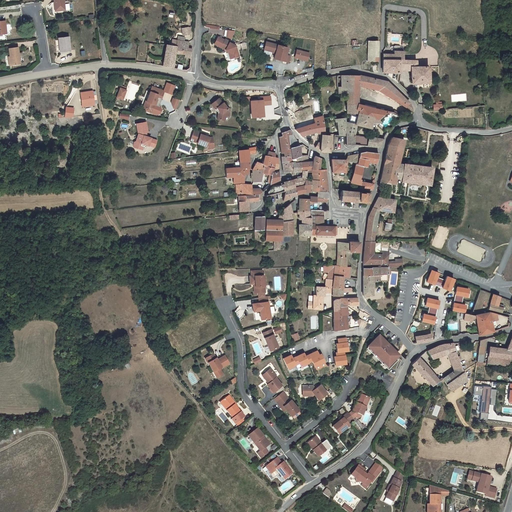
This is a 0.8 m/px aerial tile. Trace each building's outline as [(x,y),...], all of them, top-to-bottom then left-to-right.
[(53,0),(55,11),(64,10),(63,0),(53,0)] [(229,29),(225,36),(231,39),(235,32),(229,29)] [(224,40),(217,36),(213,44),(227,51),(228,54),(231,53),(233,58),(238,56),(235,46),(229,43),(229,41),(224,39),(224,40)] [(67,38),(57,39),(58,53),(69,51),(67,38)] [(161,67),(173,68),(175,53),(184,55),(184,58),(190,58),(191,49),(187,48),(188,42),(177,40),(175,47),(165,45),(161,67)] [(287,48),(265,42),(263,50),(276,53),(274,59),(288,62),(290,56),(286,55),(287,48)] [(18,46),(8,48),(11,65),(20,64),(18,46)] [(368,48),(368,62),(378,62),(378,48),(368,48)] [(309,53),(296,50),(295,58),(307,61),(309,53)] [(383,54),(383,72),(400,72),(400,61),(400,60),(398,60),(398,52),(394,51),(394,55),(383,54)] [(417,61),(404,61),(400,61),(400,72),(412,72),(412,85),(430,84),(430,68),(417,68),(417,61)] [(346,104),(357,103),(358,102),(359,85),(378,89),(412,111),(412,109),(409,102),(388,81),(360,74),(341,75),(341,86),(338,86),(338,94),(346,92),(346,104)] [(162,90),(152,86),(146,101),(144,101),(142,107),(151,111),(154,104),(156,99),(155,99),(156,96),(159,98),(162,90)] [(93,104),(91,91),(80,92),(82,106),(93,104)] [(272,97),(251,97),(252,117),(266,116),(265,105),(272,105),(272,97)] [(218,98),(211,104),(215,108),(217,107),(218,109),(216,119),(224,120),(224,115),(228,115),(229,108),(228,107),(227,108),(222,102),(221,102),(218,98)] [(358,102),(357,103),(356,108),(359,109),(358,112),(366,113),(373,115),(375,118),(379,118),(386,112),(392,111),(374,107),(358,102)] [(346,104),(346,112),(358,112),(359,109),(356,108),(357,103),(346,104)] [(431,106),(432,109),(429,109),(429,114),(438,113),(437,107),(435,107),(435,106),(431,106)] [(381,121),(379,118),(375,118),(373,115),(366,113),(358,112),(356,124),(371,128),(373,122),(377,122),(381,121)] [(318,142),(316,147),(322,151),(330,151),(330,137),(329,136),(327,136),(325,135),(324,134),(323,132),(322,117),(315,118),(315,123),(295,128),(296,131),(303,135),(312,134),(320,135),(321,142),(318,142)] [(346,121),(345,117),(335,119),(335,121),(338,121),(339,134),(346,134),(346,121)] [(354,135),(356,124),(346,121),(346,134),(346,143),(354,144),(354,135)] [(145,122),(136,124),(138,134),(136,141),(134,142),(133,146),(134,148),(139,149),(141,143),(148,146),(151,139),(145,137),(144,133),(147,133),(145,122)] [(204,134),(193,129),(189,139),(196,142),(196,143),(205,146),(207,148),(214,147),(212,136),(208,137),(204,135),(204,134)] [(284,152),(290,147),(288,135),(293,134),(289,129),(281,132),(282,136),(279,136),(281,152),(284,152)] [(288,135),(290,147),(300,144),(293,134),(288,135)] [(379,147),(383,139),(368,136),(367,145),(379,147)] [(428,182),(430,165),(397,161),(402,138),(394,137),(390,144),(383,181),(394,183),(395,176),(403,177),(403,180),(410,181),(410,182),(419,184),(419,181),(428,182)] [(157,141),(151,139),(148,146),(154,148),(157,141)] [(300,155),(300,144),(290,147),(292,161),(303,161),(308,160),(308,155),(300,155)] [(238,150),(239,158),(249,158),(249,153),(255,152),(254,147),(248,148),(248,149),(238,150)] [(292,161),(290,147),(284,152),(284,156),(281,156),(282,162),(292,161)] [(262,163),(264,164),(274,167),(275,163),(279,164),(278,158),(274,157),(275,153),(268,151),(267,155),(264,155),(262,163)] [(351,182),(359,184),(363,165),(367,166),(368,161),(376,163),(378,153),(367,151),(360,152),(359,158),(357,160),(351,182)] [(311,169),(319,169),(320,158),(314,155),(312,160),(311,169)] [(239,158),(240,167),(249,168),(250,165),(249,158),(239,158)] [(346,159),(331,159),(332,172),(343,173),(346,159)] [(303,168),(307,170),(311,169),(312,160),(308,160),(303,161),(303,168)] [(294,187),(303,185),(304,185),(305,179),(306,179),(307,170),(303,168),(303,161),(292,161),(282,162),(283,172),(302,170),(301,177),(293,179),(294,187)] [(267,182),(270,184),(279,180),(279,170),(272,171),(274,167),(264,164),(263,169),(262,172),(269,174),(267,182)] [(240,167),(225,167),(226,177),(233,177),(233,183),(244,182),(243,173),(248,174),(249,168),(240,167)] [(252,172),(252,181),(260,181),(262,172),(263,169),(253,169),(252,172)] [(319,179),(311,179),(310,190),(318,190),(328,191),(326,169),(319,169),(319,179)] [(319,169),(311,169),(311,179),(319,179),(319,169)] [(285,190),(294,187),(293,179),(283,181),(283,183),(272,187),(268,191),(268,195),(285,190)] [(241,183),(235,184),(236,195),(238,195),(251,194),(251,188),(251,184),(241,183)] [(294,187),(295,195),(305,192),(303,185),(294,187)] [(291,196),(294,195),(295,195),(294,187),(285,190),(283,201),(290,198),(291,196)] [(369,191),(341,188),(340,199),(367,202),(369,191)] [(238,195),(239,211),(248,210),(248,201),(260,199),(262,191),(258,194),(251,194),(238,195)] [(394,200),(380,197),(379,197),(378,198),(369,216),(365,241),(373,242),(378,210),(393,212),(394,200)] [(299,210),(310,210),(310,201),(310,198),(299,198),(299,210)] [(282,210),(282,216),(292,213),(290,204),(282,210)] [(298,235),(310,236),(310,234),(310,210),(299,210),(299,219),(302,220),(301,223),(298,223),(298,235)] [(323,211),(310,210),(310,234),(334,235),(335,227),(335,225),(323,225),(323,211)] [(254,217),(254,226),(254,231),(258,231),(264,230),(264,212),(256,213),(256,217),(254,217)] [(282,219),(281,238),(292,237),(293,229),(292,213),(282,216),(282,219)] [(267,219),(267,229),(266,240),(275,241),(275,251),(280,251),(281,238),(282,219),(267,219)] [(391,230),(392,220),(388,219),(388,223),(385,223),(384,229),(391,230)] [(481,262),(487,249),(461,238),(455,251),(481,262)] [(349,243),(348,251),(359,251),(359,241),(349,241),(349,243)] [(365,241),(364,263),(368,263),(379,264),(382,264),(387,264),(387,262),(388,252),(380,252),(380,255),(373,255),(374,242),(373,242),(365,241)] [(337,242),(336,265),(347,267),(347,257),(344,257),(345,251),(348,251),(349,243),(337,242)] [(401,259),(395,260),(395,261),(387,262),(387,264),(388,267),(401,267),(401,259)] [(379,267),(366,268),(362,267),(362,276),(388,274),(388,267),(382,267),(382,264),(379,264),(379,267)] [(325,279),(325,285),(325,288),(343,288),(343,277),(350,277),(351,267),(347,267),(336,265),(323,265),(323,272),(327,272),(327,279),(325,279)] [(439,272),(431,269),(427,281),(434,284),(437,277),(439,272)] [(249,276),(250,284),(253,284),(255,284),(255,287),(257,286),(257,292),(258,297),(265,296),(264,292),(264,275),(262,275),(262,270),(251,271),(251,276),(249,276)] [(388,274),(362,276),(363,296),(370,296),(370,293),(373,293),(373,289),(375,288),(375,282),(381,281),(387,281),(388,274)] [(454,278),(446,275),(444,279),(441,287),(449,290),(454,278)] [(441,287),(444,279),(437,277),(434,284),(441,287)] [(308,301),(307,309),(322,309),(323,296),(324,296),(324,287),(316,286),(316,295),(313,295),(313,301),(308,301)] [(468,297),(470,289),(457,286),(455,294),(463,296),(468,297)] [(343,288),(325,288),(325,293),(332,293),(332,296),(343,295),(343,292),(343,288)] [(453,301),(461,303),(463,296),(455,294),(453,301)] [(426,297),(424,305),(429,306),(437,308),(439,300),(426,297)] [(333,301),(334,330),(348,328),(346,315),(347,315),(347,307),(358,306),(358,298),(335,299),(333,301)] [(268,301),(252,304),(253,311),(259,310),(260,319),(270,318),(268,301)] [(465,312),(466,304),(461,303),(453,301),(452,310),(465,312)] [(437,308),(429,306),(428,313),(435,315),(437,308)] [(423,312),(421,320),(434,323),(435,315),(428,313),(423,312)] [(477,322),(479,335),(494,331),(492,322),(498,319),(497,314),(490,313),(474,316),(464,315),(463,321),(477,322)] [(265,338),(270,351),(278,347),(273,335),(274,334),(272,329),(263,333),(265,338)] [(416,344),(432,341),(431,334),(415,337),(416,344)] [(379,335),(368,346),(390,367),(398,359),(396,357),(399,354),(391,349),(385,343),(386,342),(379,335)] [(347,342),(346,338),(339,339),(340,343),(336,344),(337,353),(344,351),(348,350),(347,342)] [(487,363),(511,366),(511,360),(511,338),(508,349),(489,348),(487,363)] [(399,354),(386,342),(385,343),(391,349),(399,354)] [(451,379),(464,370),(454,351),(456,350),(453,343),(440,346),(429,351),(432,358),(448,354),(455,370),(448,374),(451,379)] [(368,346),(367,348),(388,369),(390,367),(368,346)] [(324,361),(320,353),(317,355),(315,351),(308,354),(311,361),(314,366),(324,361)] [(344,351),(337,353),(338,356),(334,357),(336,365),(347,363),(345,355),(344,351)] [(208,362),(216,377),(222,374),(219,368),(221,367),(229,363),(225,356),(219,359),(219,360),(218,360),(218,359),(216,358),(214,353),(205,358),(208,362)] [(311,361),(308,354),(305,356),(303,353),(295,357),(298,363),(300,367),(308,363),(308,362),(311,361)] [(298,363),(295,357),(292,359),(290,355),(282,359),(287,369),(295,365),(298,363)] [(413,365),(432,386),(440,382),(420,358),(413,365)] [(267,385),(273,393),(282,385),(276,377),(277,377),(270,369),(266,372),(266,375),(263,377),(268,384),(267,385)] [(443,377),(444,380),(452,391),(467,380),(464,370),(451,379),(448,374),(443,377)] [(313,396),(313,394),(314,394),(314,395),(318,400),(327,393),(320,385),(315,389),(313,386),(302,386),(302,393),(306,393),(306,396),(313,396)] [(496,398),(496,390),(491,389),(491,387),(483,386),(483,387),(475,386),(473,395),(482,396),(480,413),(488,414),(490,398),(491,398),(491,405),(495,405),(496,398)] [(283,392),(274,399),(277,403),(285,395),(283,392)] [(285,395),(277,403),(282,408),(284,406),(286,409),(292,416),(299,410),(291,400),(290,401),(285,395)] [(356,404),(352,412),(349,414),(353,419),(354,420),(356,418),(358,419),(362,416),(363,416),(370,398),(361,395),(357,404),(356,404)] [(225,403),(222,406),(232,419),(231,420),(234,425),(235,424),(242,419),(244,418),(236,408),(234,406),(236,405),(229,396),(223,401),(225,403)] [(343,419),(347,424),(353,419),(349,414),(348,413),(342,418),(343,419)] [(332,428),(339,436),(349,427),(347,424),(343,419),(339,422),(339,423),(336,425),(332,428)] [(257,429),(248,437),(261,452),(258,454),(262,458),(268,452),(265,448),(270,444),(265,439),(264,441),(261,438),(263,436),(257,429)] [(315,437),(308,443),(314,450),(313,451),(318,457),(326,450),(315,437)] [(330,453),(319,459),(322,463),(332,457),(330,453)] [(276,459),(269,465),(264,469),(270,476),(274,473),(273,472),(275,469),(284,480),(292,474),(283,463),(281,464),(276,459)] [(364,469),(358,464),(351,474),(355,478),(356,482),(360,481),(363,483),(364,482),(368,485),(371,481),(372,482),(383,466),(376,461),(368,473),(367,474),(362,471),(364,469)] [(450,483),(456,485),(457,480),(461,481),(464,469),(454,467),(450,483)] [(398,469),(394,477),(402,480),(405,475),(398,469)] [(486,495),(495,497),(497,488),(489,486),(492,477),(475,472),(473,480),(480,482),(477,491),(487,494),(486,495)] [(402,480),(394,477),(391,484),(390,483),(387,491),(389,492),(387,497),(394,501),(400,488),(403,481),(402,480)] [(428,503),(427,511),(440,511),(440,494),(450,495),(450,490),(430,484),(430,503),(428,503)] [(328,497),(332,494),(328,488),(323,492),(328,497)] [(344,503),(342,507),(348,511),(350,511),(353,509),(344,503)]
